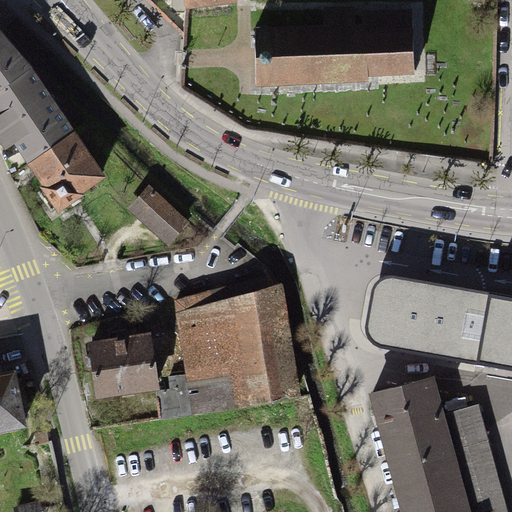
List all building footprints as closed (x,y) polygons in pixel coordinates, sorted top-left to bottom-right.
[(256,30),(257,85),(367,80),(367,75),(413,74),(411,10),(362,12),(363,24),(355,24),(354,8),(326,8),(326,28),(256,30)] [(0,88),(30,69),(0,34),(0,88)] [(0,118),(29,162),(73,134),(30,69),(0,88),(0,118)] [(73,134),(29,162),(45,186),(44,187),(45,188),(40,192),(52,210),(61,204),(62,205),(78,193),(77,192),(101,174),(73,134)] [(148,189),(130,208),(166,243),(184,224),(148,189)] [(511,298),(385,277),(382,277),(379,279),(377,280),(375,282),(373,285),(372,288),(371,294),(366,327),(366,331),(367,334),(369,337),(371,339),(375,342),(379,344),(388,346),(511,368),(511,298)] [(265,278),(173,304),(192,411),(296,390),(281,296),(265,278)] [(107,342),(86,346),(87,353),(80,354),(81,364),(89,363),(93,392),(153,383),(146,336),(126,339),(126,336),(123,334),(108,336),(106,339),(107,342)] [(0,426),(24,421),(13,370),(0,373),(0,426)] [(170,390),(155,392),(159,417),(192,411),(185,375),(168,377),(170,390)] [(429,379),(370,397),(374,410),(369,411),(373,426),(379,425),(406,511),(505,511),(474,407),(441,419),(429,379)] [(47,511),(44,501),(12,509),(13,511),(47,511)]
